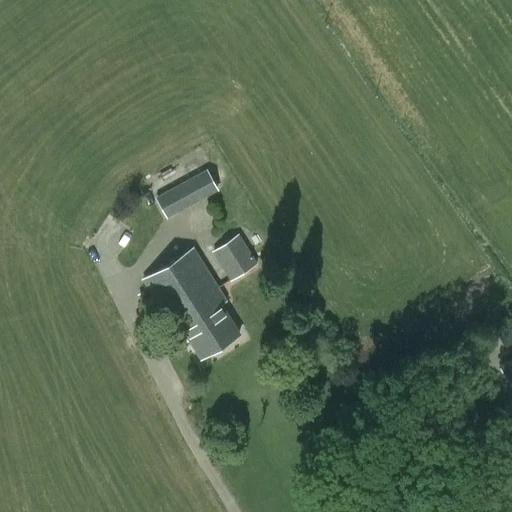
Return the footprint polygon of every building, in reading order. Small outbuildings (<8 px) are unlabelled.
[(203,195),(216,187),(208,172),(194,179),(192,176),(156,197),(168,218),(204,199),(203,195)] [(230,279),(256,262),(238,234),(213,252),(230,279)] [(201,357),(239,334),(220,304),(226,300),(193,248),(144,279),(177,331),(182,328),(201,357)] [(508,345),(511,342),(511,326),(500,334),(508,345)] [(511,386),(511,358),(500,367),(511,386)]
